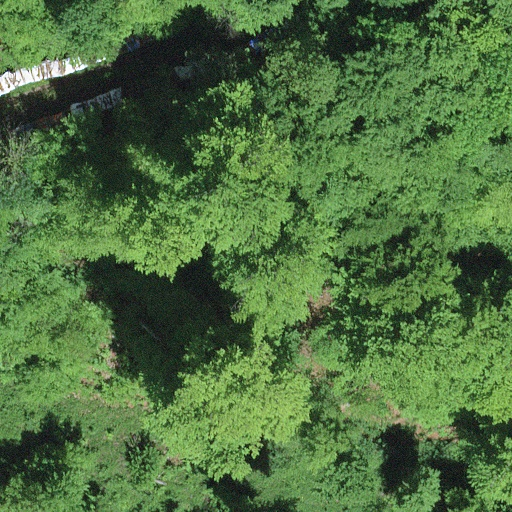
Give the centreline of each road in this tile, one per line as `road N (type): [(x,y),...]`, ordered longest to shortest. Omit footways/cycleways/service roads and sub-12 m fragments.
road 1 (track): [(511,458),(196,437),(60,407)]
road 2 (track): [(0,113),(230,29),(279,0)]
